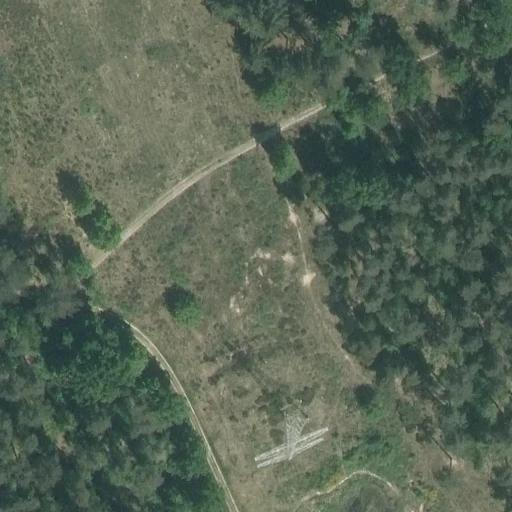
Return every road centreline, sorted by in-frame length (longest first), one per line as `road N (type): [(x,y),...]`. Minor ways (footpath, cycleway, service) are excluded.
road 1 (track): [(69,284),(79,261),(177,188),(511,1)]
road 2 (track): [(240,511),(146,340),(69,284)]
